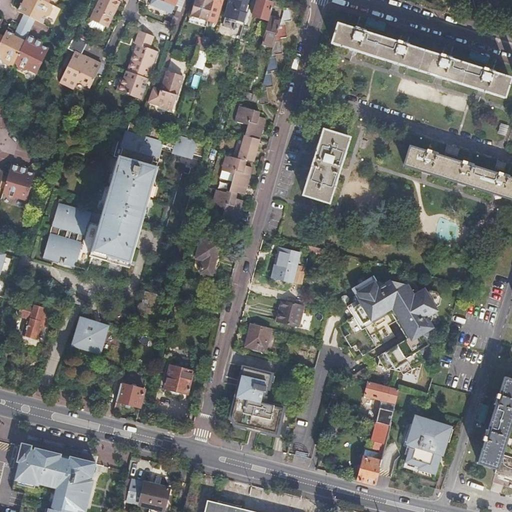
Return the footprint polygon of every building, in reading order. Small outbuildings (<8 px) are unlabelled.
[(34,21),(41,25),(45,18),(48,18),(50,11),(49,8),(51,6),(48,4),(39,0),(21,0),(17,9),(15,12),(23,16),(28,18),(34,21)] [(98,0),(89,20),(107,28),(112,19),(110,18),(113,11),(115,12),(119,3),(114,1),(114,0),(98,0)] [(171,14),(176,0),(151,0),(149,5),(171,14)] [(209,12),(212,2),(206,0),(193,0),(189,15),(206,20),(209,12)] [(221,0),(212,0),(212,2),(209,12),(212,13),(214,8),(213,6),(214,3),(220,4),(221,0)] [(229,0),(224,16),(230,18),(245,22),(247,14),(243,13),(247,0),(229,0)] [(268,17),(273,3),(263,0),(256,0),(252,15),(268,20),(268,17)] [(289,7),(283,10),(280,20),(272,47),(256,102),(267,104),(266,87),(271,85),(271,70),(276,70),(275,53),(282,53),(282,37),(286,37),(285,21),(291,21),(289,7)] [(28,18),(23,16),(14,32),(25,37),(26,38),(34,21),(28,18)] [(272,47),(280,20),(268,17),(268,20),(265,28),(260,44),(272,47)] [(331,43),(505,97),(511,78),(492,72),(493,71),(485,68),(485,70),(450,59),(450,58),(442,55),(442,57),(408,46),(408,44),(399,41),(398,43),(364,32),(365,31),(356,28),(355,30),(338,24),(331,43)] [(244,26),(239,42),(244,43),(248,27),(244,26)] [(10,66),(11,65),(25,37),(14,32),(6,28),(4,34),(0,41),(0,63),(5,66),(7,65),(10,66)] [(118,92),(139,100),(146,80),(140,77),(142,72),(146,74),(154,52),(148,49),(152,37),(138,32),(133,44),(138,46),(136,54),(133,53),(127,72),(125,72),(118,92)] [(73,35),(66,50),(72,52),(81,57),(87,43),(73,35)] [(25,37),(11,65),(12,64),(14,66),(15,69),(21,72),(24,71),(34,76),(46,51),(40,47),(41,44),(31,39),(26,38),(25,37)] [(202,37),(197,50),(205,52),(209,39),(202,37)] [(81,57),(72,52),(58,82),(73,88),(77,81),(86,59),(81,57)] [(86,59),(77,81),(90,87),(100,65),(86,59)] [(152,89),(147,102),(171,111),(176,96),(175,96),(177,89),(178,89),(181,77),(166,72),(163,85),(160,92),(152,89)] [(243,193),(250,166),(244,164),(245,159),(252,161),(263,118),(257,116),(258,111),(239,105),(234,120),(246,124),(239,148),(238,148),(235,158),(225,155),(221,170),(233,173),(228,190),(226,189),(225,192),(215,189),(212,204),(223,208),(221,216),(235,220),(241,199),(234,197),(236,192),(243,193)] [(128,261),(164,131),(129,122),(103,217),(57,204),(43,256),(88,268),(92,251),(128,261)] [(302,196),(329,204),(350,138),(323,130),(302,196)] [(405,166),(511,198),(511,178),(508,177),(509,175),(501,173),(500,175),(473,166),(474,164),(465,162),(464,164),(436,155),(437,153),(429,150),(428,153),(411,147),(405,166)] [(3,192),(5,194),(7,197),(13,199),(16,197),(26,199),(34,174),(27,171),(29,168),(21,166),(11,164),(8,174),(3,192)] [(0,183),(0,190),(3,192),(8,174),(3,173),(0,183)] [(218,265),(218,263),(221,253),(216,252),(218,243),(200,237),(195,257),(192,269),(215,275),(218,265)] [(319,256),(321,248),(309,245),(307,253),(319,256)] [(276,254),(273,268),(278,270),(276,279),(292,282),(299,253),(281,249),(279,255),(276,254)] [(0,321),(19,257),(0,251),(0,321)] [(409,320),(412,325),(423,344),(395,361),(397,365),(395,371),(400,371),(403,375),(406,373),(410,375),(412,369),(415,367),(419,369),(420,364),(423,362),(417,351),(428,345),(422,335),(431,328),(426,318),(436,311),(434,307),(437,305),(439,298),(436,292),(429,291),(425,293),(423,289),(412,295),(406,285),(395,291),(388,280),(378,287),(371,276),(350,289),(362,309),(369,319),(361,324),(357,326),(378,360),(411,340),(404,329),(402,325),(409,320)] [(140,304),(155,308),(159,293),(144,289),(140,304)] [(300,327),(305,306),(282,300),(277,322),(300,327)] [(369,319),(362,309),(355,314),(361,324),(369,319)] [(27,317),(22,333),(19,332),(15,346),(42,354),(46,340),(38,338),(44,319),(35,316),(35,319),(27,317)] [(404,329),(412,325),(409,320),(402,325),(404,329)] [(96,350),(103,329),(82,323),(75,343),(96,350)] [(266,351),(271,329),(251,324),(246,347),(266,351)] [(186,393),(191,370),(169,364),(163,387),(186,393)] [(271,377),(243,370),(239,384),(251,387),(250,391),(238,388),(230,417),(231,419),(231,421),(233,422),(234,424),(251,428),(253,420),(260,422),(258,430),(278,435),(283,417),(285,417),(286,413),(261,407),(263,401),(260,400),(261,395),(264,396),(265,392),(267,393),(271,377)] [(102,391),(110,393),(115,377),(107,375),(102,391)] [(502,454),(511,423),(511,379),(505,377),(499,395),(497,394),(494,403),(497,404),(488,430),(486,429),(483,439),(485,439),(477,463),(496,468),(500,454),(502,454)] [(115,400),(119,402),(138,407),(144,389),(123,383),(124,379),(121,379),(115,400)] [(390,427),(400,390),(370,382),(366,395),(383,400),(376,423),(390,427)] [(445,440),(449,428),(433,422),(434,420),(424,416),(424,417),(417,415),(412,430),(408,429),(405,441),(410,442),(408,452),(410,452),(406,464),(414,467),(415,465),(434,471),(439,452),(445,449),(447,441),(445,440)] [(357,480),(375,484),(377,475),(390,427),(376,423),(371,442),(376,444),(375,449),(379,452),(378,454),(365,451),(357,480)] [(300,429),(293,428),(291,438),(297,440),(300,429)] [(37,484),(55,488),(50,508),(48,508),(47,511),(85,511),(93,480),(92,480),(96,463),(22,445),(18,461),(20,461),(15,480),(37,485),(37,484)] [(500,454),(496,468),(497,468),(495,473),(511,478),(511,457),(502,454),(500,454)] [(127,502),(164,511),(170,487),(145,482),(132,480),(127,502)] [(204,511),(256,511),(208,500),(204,511)]
